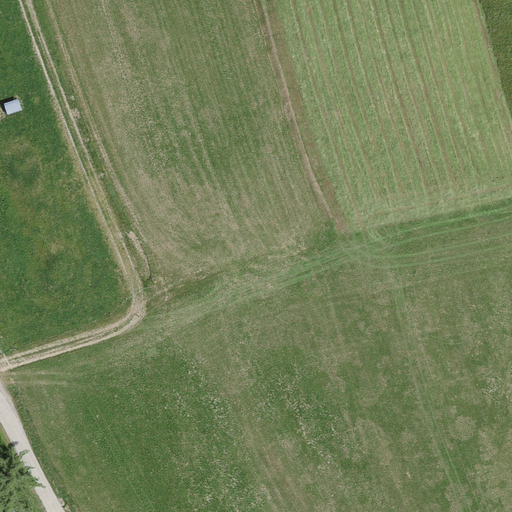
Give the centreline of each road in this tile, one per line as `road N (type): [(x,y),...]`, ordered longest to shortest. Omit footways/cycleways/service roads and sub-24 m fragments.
road 1 (track): [(0,371),(103,333),(219,268),(340,245)]
road 2 (track): [(24,0),(133,285),(132,317)]
road 3 (unclassified): [(0,406),(58,511)]
